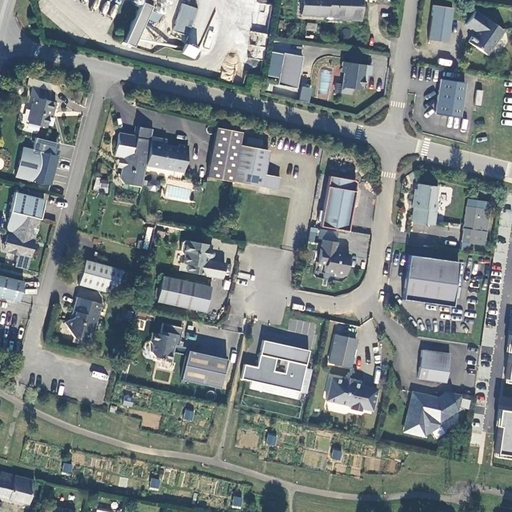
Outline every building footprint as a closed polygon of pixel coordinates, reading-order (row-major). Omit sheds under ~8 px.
[(150,0),(138,0),(137,5),(146,9),(150,0)] [(309,0),(299,0),(298,18),(359,22),(360,0),(324,0),(324,1),(309,0)] [(146,9),(137,5),(118,49),(127,53),(146,9)] [(192,15),(177,10),(168,37),(183,42),(192,15)] [(431,10),(426,44),(446,47),(451,12),(431,10)] [(464,29),(474,36),(466,47),(485,60),(497,43),(494,41),(499,34),(473,16),(464,29)] [(157,22),(145,17),(142,25),(154,30),(157,22)] [(264,60),(266,32),(249,31),(246,58),(264,60)] [(494,41),(497,43),(502,36),(499,34),(494,41)] [(189,65),(193,55),(181,50),(177,59),(189,65)] [(294,92),(300,60),(280,57),(274,89),(294,92)] [(361,78),(367,79),(369,70),(339,66),(338,76),(340,77),(338,97),(348,99),(349,92),(359,94),(360,84),(361,78)] [(463,87),(438,84),(433,118),(458,122),(463,87)] [(299,99),(309,102),(312,88),(302,86),(299,99)] [(481,105),(483,90),(476,89),(475,105),(481,105)] [(24,94),(22,103),(26,104),(40,107),(42,98),(24,94)] [(40,107),(26,104),(19,129),(39,134),(43,118),(46,118),(48,109),(40,107)] [(136,172),(174,180),(180,153),(171,151),(170,154),(157,151),(158,145),(143,142),(145,135),(126,130),(123,140),(110,138),(104,160),(113,164),(109,182),(114,189),(131,193),(136,172)] [(209,134),(199,185),(223,190),(268,200),(271,187),(255,184),(260,160),(231,154),(234,140),(209,134)] [(30,145),(27,157),(48,162),(51,150),(30,145)] [(27,157),(17,154),(10,184),(44,192),(51,163),(48,162),(27,157)] [(348,187),(323,182),(313,233),(341,238),(349,198),(348,198),(350,190),(348,187)] [(432,191),(413,189),(411,199),(409,199),(407,212),(409,212),(407,227),(429,230),(433,206),(430,206),(432,191)] [(9,241),(7,246),(1,249),(3,258),(26,264),(28,254),(26,250),(29,237),(28,234),(30,233),(32,225),(35,225),(40,206),(9,199),(5,218),(2,231),(2,232),(2,233),(2,234),(3,235),(4,237),(5,238),(7,239),(9,239),(9,241)] [(463,203),(462,211),(473,212),(474,205),(463,203)] [(457,247),(480,250),(485,214),(473,212),(462,211),(457,247)] [(26,250),(28,254),(35,225),(32,225),(30,233),(28,234),(29,237),(26,250)] [(7,246),(9,241),(3,239),(1,249),(7,246)] [(330,249),(315,246),(311,270),(318,271),(317,278),(326,280),(328,283),(335,284),(338,282),(342,261),(328,258),(330,249)] [(203,258),(204,253),(178,248),(175,251),(173,259),(175,262),(178,263),(176,272),(181,272),(179,280),(216,286),(218,271),(202,269),(202,265),(203,265),(204,264),(205,263),(205,262),(205,261),(205,260),(205,259),(203,258)] [(458,263),(407,256),(401,302),(451,309),(458,263)] [(120,278),(82,269),(76,294),(114,302),(120,278)] [(20,291),(0,285),(0,306),(15,310),(20,291)] [(204,295),(155,285),(150,310),(199,320),(204,295)] [(94,340),(101,313),(74,306),(71,319),(75,325),(63,332),(71,347),(85,351),(88,339),(94,340)] [(175,337),(155,333),(153,345),(145,343),(143,352),(146,356),(145,363),(148,367),(153,368),(152,370),(164,372),(168,355),(171,356),(175,337)] [(352,347),(332,343),(325,371),(346,376),(352,347)] [(305,360),(259,349),(255,364),(302,374),(305,360)] [(446,360),(417,357),(413,385),(441,389),(446,360)] [(221,368),(181,360),(174,390),(215,398),(221,368)] [(338,388),(327,386),(322,409),(347,414),(346,417),(357,420),(357,416),(369,419),(373,397),(358,394),(358,393),(348,390),(338,388)] [(456,402),(441,399),(439,406),(410,399),(408,408),(411,409),(410,412),(408,422),(403,421),(400,434),(410,436),(409,440),(420,443),(421,437),(425,435),(426,438),(436,431),(435,429),(439,426),(453,417),(456,402)] [(119,407),(118,415),(126,417),(128,408),(119,407)] [(191,421),(194,412),(185,409),(182,418),(191,421)] [(511,412),(499,411),(496,427),(498,427),(493,456),(511,459),(511,412)] [(186,431),(188,423),(180,421),(178,429),(186,431)] [(274,446),(278,437),(269,434),(265,443),(274,446)] [(271,447),(263,445),(261,453),(269,455),(271,447)] [(339,461),(342,452),(333,449),(330,458),(339,461)] [(328,460),(326,468),(334,470),(336,462),(328,460)] [(63,464),(62,472),(70,474),(72,465),(63,464)] [(0,472),(0,473),(0,497),(28,504),(34,481),(0,472)] [(151,478),(149,486),(158,488),(159,479),(151,478)] [(232,504),(240,505),(242,496),(233,495),(232,504)]
